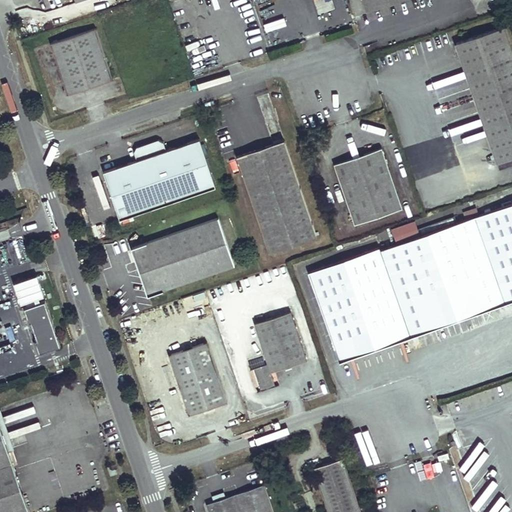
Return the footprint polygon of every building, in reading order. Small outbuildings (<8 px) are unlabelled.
[(364,0),(367,9),(395,0),(364,0)] [(511,157),(511,53),(503,26),(457,42),(498,162),(511,157)] [(96,28),(51,43),(69,94),(114,79),(96,28)] [(372,43),(364,46),(367,56),(376,53),(372,43)] [(137,160),(104,171),(119,219),(121,218),(123,223),(130,221),(128,216),(215,187),(199,139),(166,150),(163,142),(158,139),(137,146),(134,152),(137,160)] [(317,236),(284,140),(238,156),(270,252),(317,236)] [(403,208),(383,148),(334,164),(355,224),(403,208)] [(511,299),(511,202),(381,249),(411,335),(511,299)] [(219,218),(132,247),(148,294),(234,266),(219,218)] [(41,280),(17,287),(22,301),(45,294),(41,280)] [(28,306),(25,307),(40,352),(61,345),(46,300),(37,303),(36,301),(27,304),(28,306)] [(306,359),(291,311),(255,323),(268,363),(254,367),(261,389),(275,385),(271,371),(306,359)] [(227,401),(207,341),(169,353),(189,413),(227,401)] [(30,511),(0,421),(0,511),(30,511)] [(361,511),(343,457),(313,467),(328,511),(361,511)] [(117,472),(114,463),(108,465),(111,474),(117,472)] [(274,511),(264,483),(206,503),(209,511),(274,511)]
